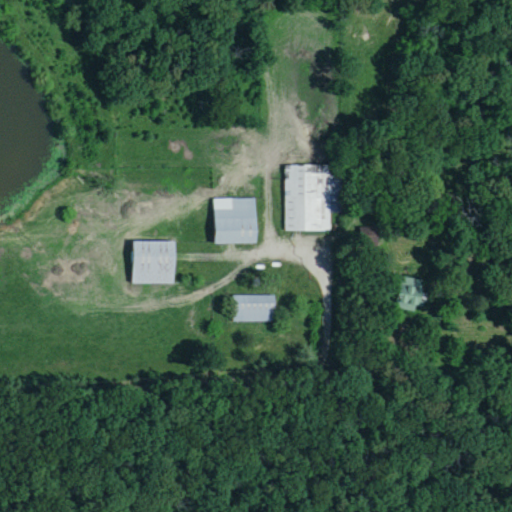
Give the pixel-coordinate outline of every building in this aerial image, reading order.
[(341,166),(285,166),(285,232),(329,232),(329,214),(341,214),(341,166)] [(213,244),(255,244),(255,199),(213,199),(213,244)] [(132,285),(174,285),(174,243),(132,243),(132,285)] [(393,309),(425,310),(426,281),(394,280),(393,309)] [(274,296),(233,296),(233,323),(274,323),(274,296)]
